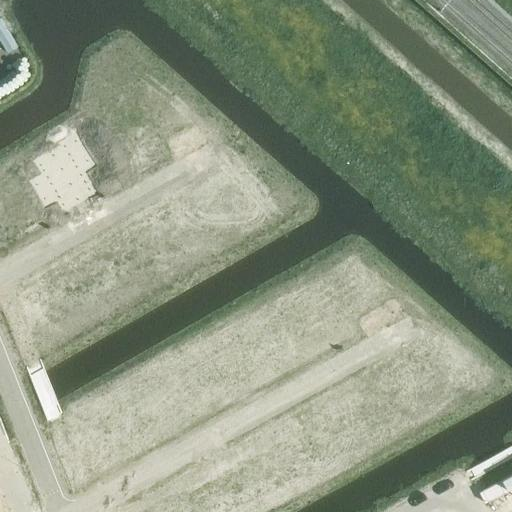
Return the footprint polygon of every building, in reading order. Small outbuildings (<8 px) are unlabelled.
[(71,127),(17,158),(49,215),(92,190),(86,180),(97,174),(71,127)] [(0,176),(0,241),(18,231),(14,225),(24,219),(0,176)] [(111,236),(78,256),(110,312),(154,287),(129,244),(120,249),(111,236)] [(364,254),(316,279),(341,323),(388,297),(364,254)] [(50,275),(21,292),(50,346),(90,323),(62,276),(54,281),(50,275)] [(297,291),(251,317),(282,373),(317,354),(314,348),(325,342),(297,291)] [(230,329),(182,355),(216,414),(251,394),(246,386),(256,380),(230,329)] [(431,363),(421,369),(448,416),(491,391),(461,340),(428,358),(431,363)] [(162,368),(122,391),(153,447),(181,431),(178,424),(188,418),(162,368)] [(383,377),(354,394),(384,450),(425,427),(400,381),(389,387),(383,377)] [(105,401),(70,420),(101,477),(125,464),(121,455),(131,449),(105,401)] [(324,412),(290,432),(322,486),(363,462),(338,414),(328,419),(324,412)] [(256,446),(233,460),(260,511),(272,511),(298,498),(273,450),(262,456),(256,446)] [(200,480),(175,494),(184,511),(231,511),(215,482),(205,488),(200,480)]
